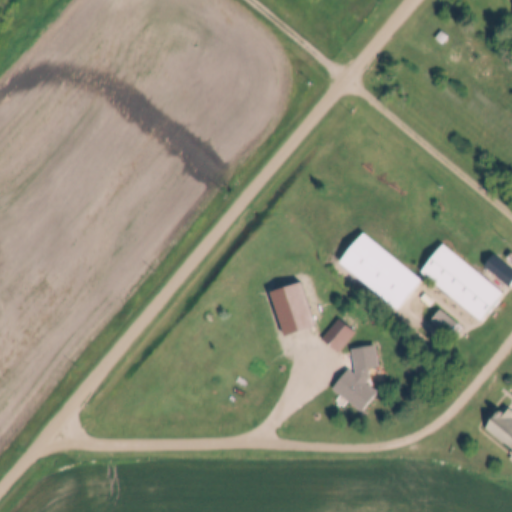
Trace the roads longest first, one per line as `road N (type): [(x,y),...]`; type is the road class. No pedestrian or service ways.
road 1 (residential): [(415,0),(0,486)]
road 2 (residential): [(40,438),(358,446),(412,436),(451,412),(511,337)]
road 3 (residential): [(511,210),(351,78)]
